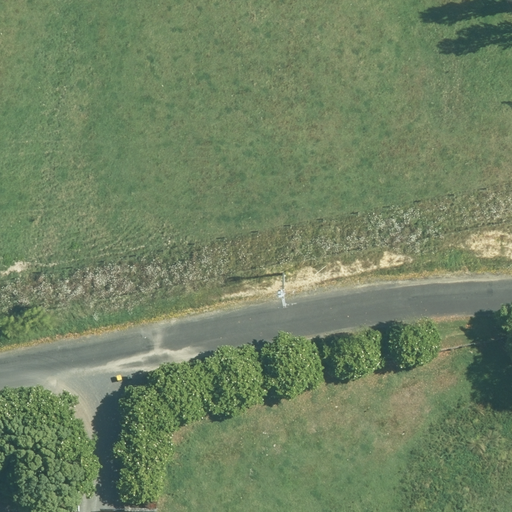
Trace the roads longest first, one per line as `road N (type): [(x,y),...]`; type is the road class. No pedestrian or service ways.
road 1 (unclassified): [(0,374),(347,307),(511,294)]
road 2 (unknown): [(84,358),(92,511)]
